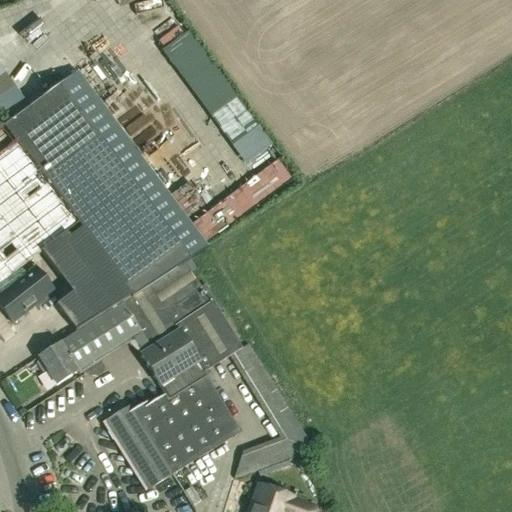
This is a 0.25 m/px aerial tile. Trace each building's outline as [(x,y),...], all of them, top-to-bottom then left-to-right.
[(206,249),(196,234),(198,233),(75,73),(47,95),(105,171),(65,202),(25,150),(0,167),(0,284),(21,269),(41,254),(75,299),(61,310),(78,333),(79,332),(120,307),(185,264),(206,249)] [(220,317),(185,264),(120,307),(79,332),(97,361),(128,343),(163,393),(214,362),(217,367),(242,350),(220,317)] [(25,275),(21,269),(0,284),(0,286),(4,292),(0,295),(0,306),(12,322),(35,305),(36,307),(54,293),(35,267),(25,275)] [(79,332),(78,333),(38,359),(56,387),(85,369),(90,376),(95,377),(101,373),(102,371),(96,362),(97,361),(79,332)] [(204,376),(217,367),(214,362),(163,393),(167,398),(134,412),(129,406),(105,421),(146,489),(239,433),(204,376)] [(259,487),(250,511),(313,511),(315,508),(292,500),(293,498),(259,487)]
